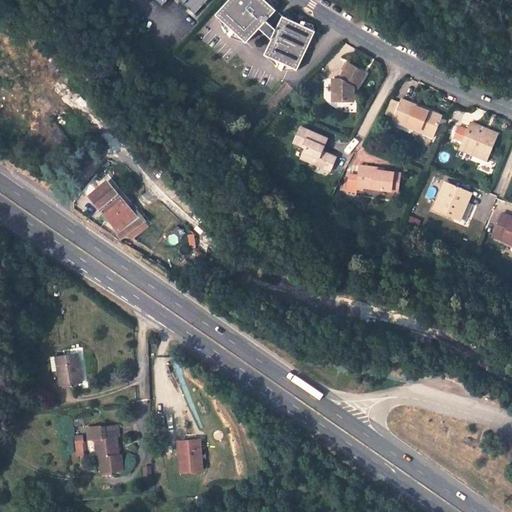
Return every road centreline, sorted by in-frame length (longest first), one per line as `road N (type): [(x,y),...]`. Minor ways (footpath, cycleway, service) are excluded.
road 1 (primary): [(0,203),(448,511)]
road 2 (primary): [(321,403),(0,180)]
road 3 (residential): [(511,100),(322,0)]
road 4 (residential): [(376,402),(432,401),(511,432)]
road 5 (primary): [(478,511),(375,440)]
